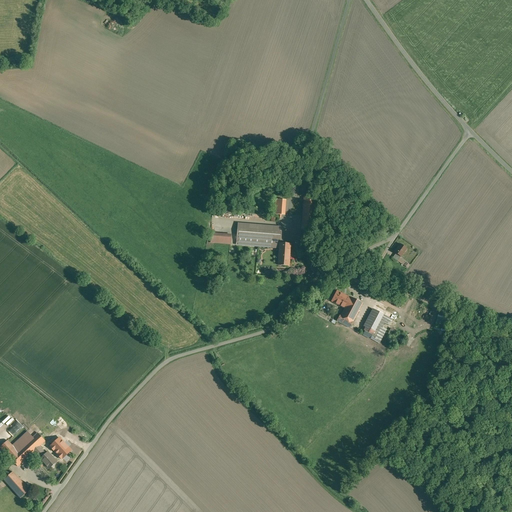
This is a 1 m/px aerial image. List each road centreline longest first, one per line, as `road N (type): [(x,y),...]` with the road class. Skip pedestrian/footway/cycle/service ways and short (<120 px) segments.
road 1 (unclassified): [(469,127),(384,245),(280,319),(164,358),(40,511)]
road 2 (unclassified): [(367,0),(469,127)]
